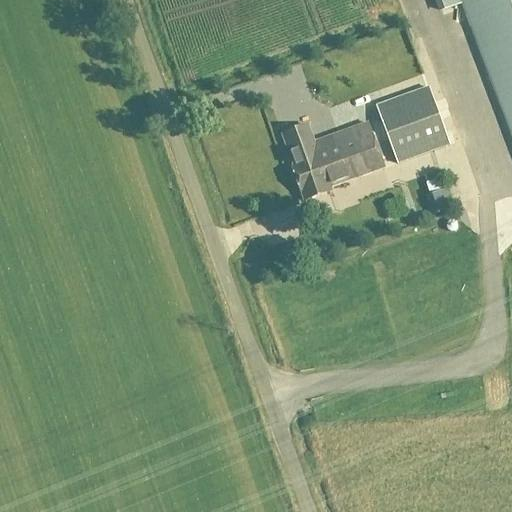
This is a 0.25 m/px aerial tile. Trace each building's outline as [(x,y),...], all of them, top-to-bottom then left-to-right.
[(436,0),(441,12),(458,6),(455,0),(436,0)] [(511,0),(461,0),(511,133),(511,0)] [(449,146),(429,89),(376,108),(397,165),(449,146)] [(330,190),(384,170),(367,125),(314,144),(318,155),(292,165),(291,165),(304,202),(331,193),(330,190)] [(318,155),(314,144),(308,128),(282,137),(292,165),(318,155)] [(443,213),(457,211),(455,196),(441,198),(443,213)]
